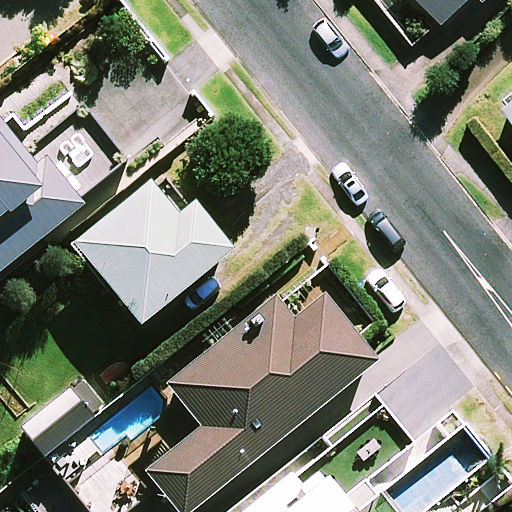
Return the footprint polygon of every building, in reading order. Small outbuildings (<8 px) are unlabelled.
[(429,0),(444,16),(460,0),(429,0)] [(511,93),(503,101),(511,112),(511,93)] [(0,268),(129,169),(70,94),(22,131),(6,110),(0,114),(0,268)] [(178,210),(152,178),(72,243),(138,323),(229,249),(190,200),(178,210)] [(185,511),(376,359),(323,293),(289,319),(272,297),(165,383),(199,425),(142,470),(175,511),(185,511)] [(103,408),(82,380),(19,427),(40,455),(103,408)] [(410,445),(366,390),(276,462),(286,475),(239,511),(395,511),(368,478),(410,445)] [(122,511),(142,497),(108,452),(67,484),(88,511),(122,511)]
